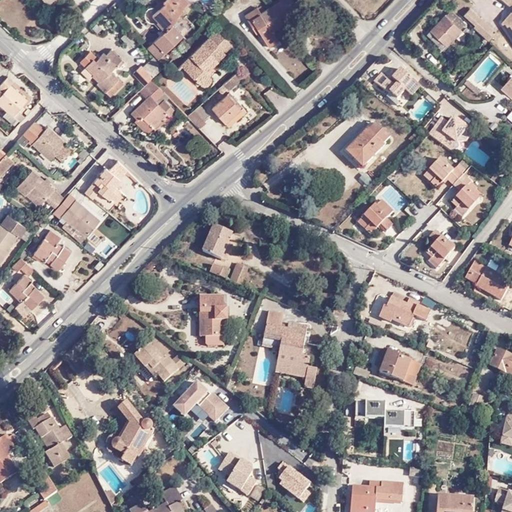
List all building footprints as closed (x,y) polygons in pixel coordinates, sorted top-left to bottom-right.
[(151,17),(164,32),(170,27),(176,22),(175,20),(189,7),(186,3),(188,0),(165,0),(161,4),(163,7),(151,17)] [(257,27),(260,31),(271,48),(281,42),(275,31),(301,13),(297,6),(300,4),(296,0),(280,0),(260,14),(255,7),(243,16),(252,30),(257,27)] [(497,21),(505,34),(511,25),(511,0),(499,0),(509,8),(497,21)] [(455,3),(450,8),(454,11),(458,7),(455,3)] [(467,7),(495,33),(497,28),(470,3),(467,7)] [(472,27),(490,43),(491,44),(493,40),(490,37),(495,34),(495,33),(467,7),(462,12),(474,22),(472,27)] [(454,11),(450,8),(429,29),(443,43),(462,23),(452,14),(454,11)] [(176,20),(184,32),(193,26),(186,14),(176,20)] [(357,25),(352,20),(342,29),(347,34),(357,25)] [(160,36),(149,46),(160,58),(182,39),(170,27),(164,32),(160,36)] [(443,43),(429,29),(424,33),(439,47),(443,43)] [(135,30),(131,37),(142,43),(146,36),(135,30)] [(209,85),(207,80),(204,76),(222,57),(229,51),(212,34),(178,68),(198,90),(204,90),(209,85)] [(149,46),(145,50),(153,59),(156,62),(160,58),(149,46)] [(81,59),(86,65),(94,73),(99,79),(95,83),(109,97),(123,83),(110,71),(115,66),(120,70),(126,64),(112,49),(107,54),(105,51),(100,57),(91,49),(81,59)] [(204,76),(207,80),(225,62),(222,57),(204,76)] [(8,62),(4,58),(0,63),(5,66),(8,62)] [(156,62),(153,59),(145,66),(141,71),(150,80),(151,81),(152,80),(163,69),(156,62)] [(94,73),(86,65),(82,70),(90,78),(94,73)] [(141,89),(150,80),(141,71),(138,68),(129,76),(141,89)] [(417,86),(401,71),(392,79),(397,83),(394,87),(381,75),(373,83),(396,99),(404,91),(409,95),(417,86)] [(0,105),(7,111),(18,121),(20,122),(24,118),(21,114),(25,109),(22,106),(27,101),(11,87),(16,83),(9,76),(0,85),(0,105)] [(235,76),(215,94),(220,99),(227,92),(229,94),(241,82),(235,76)] [(461,76),(457,81),(470,92),(474,88),(461,76)] [(511,77),(502,87),(511,96),(511,77)] [(166,102),(170,99),(152,80),(140,92),(148,98),(131,114),(139,121),(141,118),(154,129),(157,132),(165,123),(163,120),(169,114),(171,116),(176,112),(166,102)] [(213,109),(226,123),(240,109),(227,96),(213,109)] [(202,107),(197,111),(204,118),(209,114),(202,107)] [(240,109),(226,123),(230,126),(246,112),(242,108),(240,109)] [(18,121),(7,111),(3,116),(14,126),(18,121)] [(204,118),(197,111),(191,117),(202,127),(208,122),(204,118)] [(149,134),(154,129),(141,118),(139,121),(137,123),(149,134)] [(441,119),(428,134),(441,144),(447,137),(456,144),(467,128),(452,118),(448,125),(441,119)] [(388,138),(375,125),(369,131),(366,129),(345,151),(363,168),(385,147),(381,144),(388,138)] [(54,154),(63,145),(66,142),(49,127),(34,143),(51,158),(54,154)] [(71,151),(63,145),(54,154),(62,161),(71,151)] [(15,163),(6,156),(0,162),(0,178),(1,179),(15,163)] [(444,178),(451,184),(461,173),(455,167),(451,170),(439,158),(426,171),(433,177),(429,181),(435,188),(444,178)] [(106,169),(83,195),(91,201),(99,192),(111,204),(120,193),(114,188),(128,172),(117,162),(109,171),(106,169)] [(54,209),(64,199),(33,170),(16,189),(26,197),(27,196),(40,208),(46,201),(54,209)] [(422,175),(429,181),(433,177),(426,171),(422,175)] [(461,173),(451,184),(459,191),(450,201),(456,207),(458,204),(466,211),(478,198),(472,191),(473,191),(468,186),(466,187),(465,185),(468,180),(461,173)] [(476,188),(468,180),(465,185),(466,187),(468,186),(473,191),(476,188)] [(62,218),(75,202),(70,197),(53,216),(59,221),(62,218)] [(380,200),(375,206),(386,217),(392,211),(380,200)] [(99,223),(75,202),(62,218),(67,222),(85,239),(99,223)] [(458,204),(456,207),(454,209),(461,215),(466,211),(458,204)] [(386,217),(375,206),(374,205),(359,220),(366,226),(364,229),(369,235),(379,225),(386,230),(391,226),(384,219),(386,217)] [(0,263),(17,239),(24,244),(30,235),(7,218),(0,226),(0,263)] [(366,226),(359,220),(357,223),(364,229),(366,226)] [(80,244),(85,239),(67,222),(62,228),(80,244)] [(221,259),(227,243),(230,233),(211,224),(201,250),(221,259)] [(434,256),(440,262),(452,248),(434,230),(428,236),(433,243),(425,253),(430,259),(434,256)] [(53,271),(68,255),(60,248),(58,249),(54,246),(59,240),(50,231),(31,253),(39,261),(44,257),(48,262),(46,264),(53,271)] [(232,245),(227,243),(221,259),(225,261),(232,245)] [(436,266),(440,262),(434,256),(430,259),(436,266)] [(26,276),(33,269),(21,257),(12,267),(18,273),(20,270),(26,276)] [(509,282),(474,261),(463,277),(492,295),(491,297),(498,301),(509,282)] [(227,281),(238,285),(246,268),(236,263),(227,281)] [(211,264),(207,273),(222,279),(226,271),(211,264)] [(27,301),(34,309),(46,298),(38,290),(36,292),(29,286),(32,283),(33,282),(27,276),(11,291),(23,304),(27,301)] [(36,292),(38,290),(32,283),(29,286),(36,292)] [(416,303),(393,292),(386,306),(382,304),(377,316),(387,320),(389,317),(406,325),(410,316),(415,306),(416,303)] [(205,313),(206,336),(225,335),(225,321),(229,321),(228,310),(225,309),(224,295),(198,296),(199,313),(205,313)] [(31,312),(34,309),(27,301),(23,304),(31,312)] [(422,321),(426,312),(415,306),(410,316),(422,321)] [(291,343),(304,347),(308,329),(289,326),(287,331),(281,330),(284,316),(270,313),(264,340),(282,343),(281,347),(290,348),(291,343)] [(475,340),(482,344),(489,325),(482,320),(475,340)] [(282,343),(264,340),(263,347),(280,351),(281,347),(282,343)] [(302,359),(304,347),(291,343),(290,348),(281,347),(280,351),(277,368),(295,372),(294,377),(306,380),(304,389),(313,391),(317,372),(307,371),(309,361),(302,359)] [(185,368),(177,359),(173,363),(169,358),(165,362),(150,344),(136,356),(147,370),(151,366),(161,378),(167,385),(185,368)] [(381,366),(388,350),(384,349),(377,364),(381,366)] [(511,356),(496,349),(489,364),(511,374),(511,356)] [(378,372),(385,375),(411,386),(419,365),(396,356),(397,354),(388,350),(381,366),(378,372)] [(467,364),(473,367),(477,356),(471,353),(467,364)] [(191,364),(180,356),(177,359),(185,368),(191,364)] [(151,366),(147,370),(157,382),(161,378),(151,366)] [(276,373),(294,377),(295,372),(277,368),(276,373)] [(197,385),(172,410),(184,421),(197,408),(209,396),(197,385)] [(483,397),(472,393),(466,408),(477,412),(483,397)] [(209,396),(197,408),(214,423),(229,409),(212,394),(209,396)] [(136,455),(152,432),(152,425),(149,421),(141,422),(129,404),(122,401),(118,404),(117,409),(129,425),(118,438),(115,438),(112,443),(113,447),(122,452),(119,458),(128,464),(134,454),(136,455)] [(395,419),(396,403),(369,401),(367,426),(378,427),(379,417),(395,419)] [(54,429),(43,413),(34,419),(32,416),(24,420),(30,428),(34,427),(47,450),(44,451),(52,465),(67,456),(59,442),(68,436),(60,425),(54,429)] [(511,421),(503,419),(499,434),(511,436),(511,421)] [(11,448),(3,436),(0,437),(0,480),(14,472),(4,457),(8,454),(6,451),(11,448)] [(407,459),(423,461),(423,450),(408,449),(407,459)] [(241,461),(229,454),(218,471),(225,477),(227,474),(231,476),(237,468),(241,461)] [(241,461),(237,468),(250,478),(252,468),(241,461)] [(291,469),(283,463),(276,471),(284,477),(289,471),(291,469)] [(250,478),(237,468),(231,476),(227,474),(225,477),(222,480),(253,503),(262,492),(248,482),(250,478)] [(407,476),(421,478),(422,469),(408,468),(407,476)] [(312,486),(289,471),(284,477),(280,483),(283,485),(280,487),(300,503),(312,486)] [(374,511),(375,499),(400,501),(401,483),(379,482),(378,489),(367,488),(349,487),(348,511),(374,511)] [(184,511),(177,501),(182,499),(174,485),(160,492),(163,498),(144,509),(141,503),(127,511),(184,511)] [(511,511),(511,491),(497,488),(494,499),(503,501),(499,511),(511,511)] [(103,493),(109,504),(115,500),(107,490),(103,493)] [(434,511),(451,511),(453,496),(435,495),(434,511)] [(453,496),(451,511),(470,511),(471,497),(453,496)] [(31,511),(40,511),(50,506),(47,500),(30,510),(31,511)]
